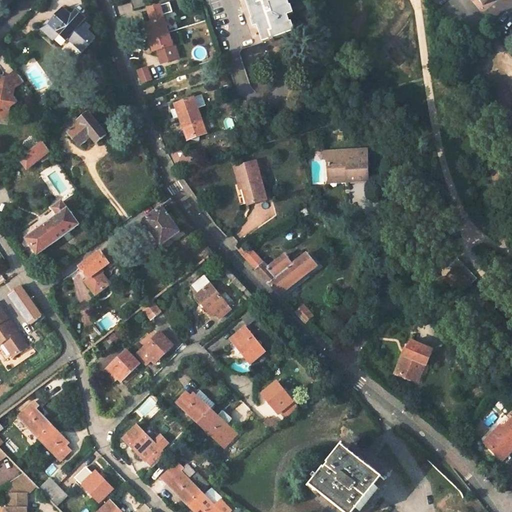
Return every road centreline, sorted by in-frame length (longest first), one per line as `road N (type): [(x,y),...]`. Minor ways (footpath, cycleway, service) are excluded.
road 1 (residential): [(499,511),(463,464),(305,335),(206,232),(173,187),(102,0)]
road 2 (residential): [(97,433),(193,345),(250,397)]
road 3 (residential): [(36,292),(75,349),(97,433)]
road 4 (residential): [(36,292),(157,206)]
road 5 (unknown): [(380,396),(416,474),(419,511)]
